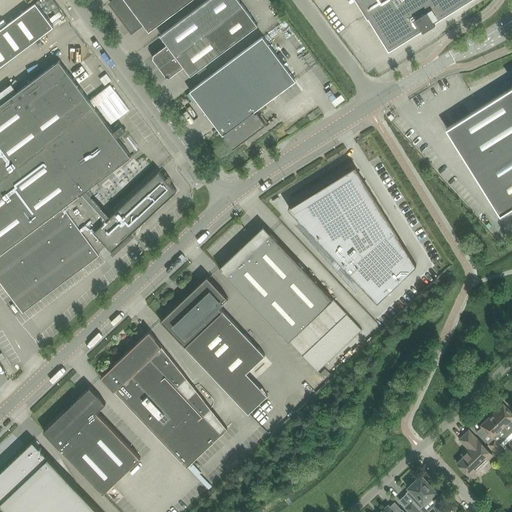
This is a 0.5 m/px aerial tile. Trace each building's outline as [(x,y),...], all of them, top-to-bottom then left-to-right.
[(142,21),(149,31),(190,0),(113,0),(112,1),(120,13),(121,13),(120,15),(122,18),(124,17),(124,18),(132,29),(142,22),(141,21),(142,21)] [(243,4),(239,0),(207,0),(161,35),(167,44),(154,54),(153,58),(160,67),(243,4)] [(360,0),(390,47),(424,25),(424,26),(437,19),(436,18),(464,0),(360,0)] [(0,66),(54,26),(36,3),(0,29),(0,66)] [(243,4),(160,67),(166,75),(171,76),(184,66),(191,75),(258,24),(243,4)] [(225,136),(233,148),(266,123),(257,111),(256,112),(255,111),(296,80),(263,36),(190,90),(223,134),(225,133),(226,135),(225,136)] [(0,104),(0,279),(18,303),(24,311),(100,253),(99,252),(107,244),(112,250),(125,238),(127,240),(131,237),(127,232),(131,229),(133,231),(177,190),(170,182),(172,180),(168,176),(166,178),(159,171),(111,216),(90,194),(97,188),(94,184),(132,156),(129,152),(117,136),(119,136),(126,130),(125,129),(122,125),(113,131),(60,59),(52,65),(0,104)] [(333,84),(328,76),(322,80),(327,88),(333,84)] [(511,86),(447,128),(501,214),(511,207),(511,86)] [(309,194),(289,207),(378,301),(417,264),(405,245),(358,169),(355,165),(355,166),(309,194)] [(261,228),(220,267),(303,355),(318,371),(362,329),(347,313),(271,232),(264,225),(261,228)] [(228,390),(247,372),(265,354),(220,306),(228,297),(208,275),(187,295),(188,296),(182,301),(181,300),(161,320),(182,342),(181,342),(208,369),(228,390)] [(368,323),(376,334),(382,329),(374,318),(368,323)] [(150,330),(101,376),(187,467),(188,466),(197,476),(200,473),(201,472),(192,462),(228,428),(227,427),(220,432),(203,414),(211,408),(197,390),(187,397),(176,385),(187,377),(150,330)] [(315,376),(318,372),(313,365),(309,368),(315,376)] [(90,386),(44,430),(103,493),(141,457),(97,411),(106,403),(90,386)] [(504,403),(481,425),(483,426),(492,436),(496,432),(502,438),(511,427),(511,412),(510,411),(504,403)] [(469,451),(464,456),(458,462),(471,476),(474,473),(478,473),(481,470),(480,467),(479,465),(486,459),(487,460),(493,455),(469,429),(460,438),(468,448),(467,449),(469,451)] [(495,439),(489,444),(500,455),(506,450),(502,447),(495,439)] [(101,511),(34,441),(33,440),(0,471),(0,502),(9,511),(101,511)] [(430,497),(431,496),(437,490),(429,483),(431,482),(426,477),(425,478),(422,474),(408,487),(410,489),(406,492),(413,500),(406,507),(410,511),(421,511),(419,510),(432,498),(430,497)] [(439,483),(435,487),(439,491),(443,487),(439,483)]
